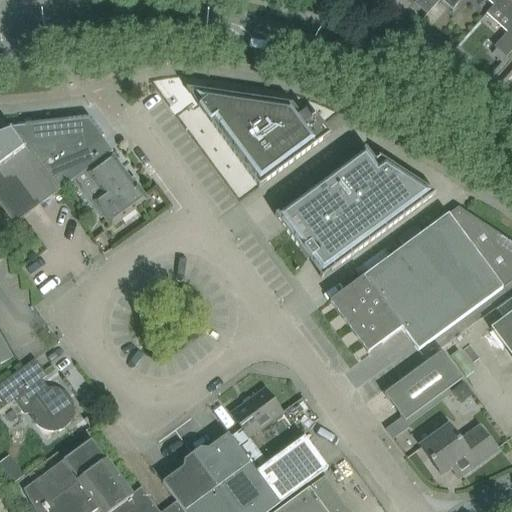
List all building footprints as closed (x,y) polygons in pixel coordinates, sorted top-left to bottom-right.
[(426,14),(439,0),(417,0),(414,4),(426,14)] [(440,0),(453,10),(461,0),(440,0)] [(511,0),(498,0),(494,5),(506,15),(511,20),(511,0)] [(511,51),(511,29),(494,48),(506,58),(511,51)] [(197,106),(259,188),(330,135),(316,115),(310,119),(305,112),(300,116),(292,105),(200,92),(199,105),(197,106)] [(25,148),(58,193),(85,173),(111,153),(113,152),(88,120),(80,126),(76,121),(11,128),(25,148)] [(25,148),(11,128),(0,129),(0,208),(13,226),(22,220),(58,193),(25,148)] [(436,194),(391,165),(379,157),(378,159),(380,160),(376,162),(366,149),(274,216),(321,279),(436,194)] [(99,212),(111,228),(148,201),(136,184),(135,185),(111,153),(85,173),(109,205),(99,212)] [(418,352),(434,340),(503,289),(502,288),(511,280),(511,245),(458,210),(450,217),(448,215),(433,227),(363,278),(401,329),(418,352)] [(368,354),(370,352),(401,329),(363,278),(330,302),(368,354)] [(511,313),(490,329),(511,359),(511,313)] [(0,365),(11,359),(0,338),(0,365)] [(442,353),(385,396),(405,424),(463,380),(442,353)] [(0,411),(28,391),(33,398),(42,391),(37,384),(47,377),(35,361),(0,386),(0,411)] [(464,383),(451,393),(458,401),(464,402),(473,396),(464,383)] [(31,418),(33,421),(39,429),(48,433),(58,432),(70,423),(73,414),(73,405),(68,396),(60,390),(51,389),(42,391),(33,398),(34,399),(33,401),(31,406),(30,409),(30,411),(30,414),(31,416),(31,418)] [(248,439),(282,414),(265,390),(231,415),(242,430),(230,439),(237,448),(237,447),(246,459),(257,451),(248,439)] [(496,451),(485,435),(480,428),(460,442),(449,428),(437,437),(421,449),(441,477),(455,466),(462,476),(496,451)] [(256,473),(280,505),(328,470),(304,438),(257,473),(256,473)] [(197,452),(192,455),(234,511),(270,511),(280,505),(256,473),(257,473),(246,459),(237,447),(237,448),(230,439),(214,451),(208,450),(199,456),(197,452)] [(33,484),(23,491),(34,511),(94,511),(98,509),(99,511),(158,511),(155,507),(141,488),(131,496),(91,441),(75,453),(33,484)] [(234,511),(192,455),(188,458),(191,463),(183,468),(181,475),(165,487),(183,511),(234,511)] [(14,465),(3,472),(11,483),(21,475),(14,465)] [(277,511),(351,511),(325,477),(277,511)]
